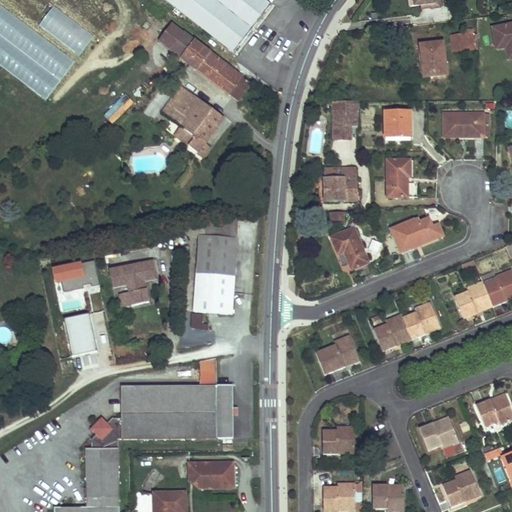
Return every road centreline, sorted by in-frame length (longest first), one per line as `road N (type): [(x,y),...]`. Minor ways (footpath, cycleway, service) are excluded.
road 1 (secondary): [(335,0),(291,108),(270,308)]
road 2 (residential): [(465,188),(479,215),(478,238),(467,251),(315,312),(270,308)]
road 3 (track): [(249,349),(117,368),(0,436)]
road 4 (secondary): [(270,308),(271,511)]
road 5 (residential): [(376,375),(324,396),(308,413),(305,511)]
road 6 (residential): [(511,319),(376,375)]
road 7 (residential): [(392,411),(511,364)]
